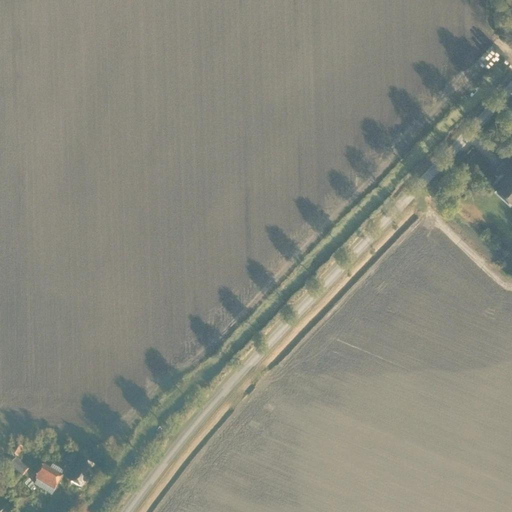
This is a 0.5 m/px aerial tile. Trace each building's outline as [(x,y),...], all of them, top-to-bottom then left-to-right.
[(509,33),(509,20),(500,20),(500,32),(509,33)] [(511,150),(503,160),(497,167),(502,172),(492,182),(511,200),(511,150)] [(21,457),(26,448),(19,445),(14,453),(21,457)] [(76,458),(71,455),(67,462),(72,465),(76,458)] [(83,491),(96,469),(84,462),(83,463),(77,459),(65,480),(71,483),(71,484),(83,491)] [(16,460),(11,466),(23,477),(29,471),(16,460)] [(36,486),(53,496),(64,477),(44,465),(36,480),(38,481),(36,486)]
